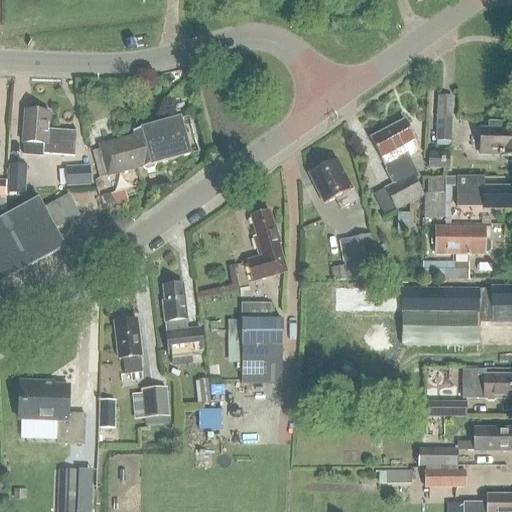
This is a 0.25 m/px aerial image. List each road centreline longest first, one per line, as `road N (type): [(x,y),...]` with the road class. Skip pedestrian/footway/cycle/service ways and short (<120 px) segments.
road 1 (tertiary): [(0,337),(330,101)]
road 2 (tertiary): [(330,101),(275,40),(126,63),(0,62)]
road 3 (unclassified): [(330,101),(476,0)]
